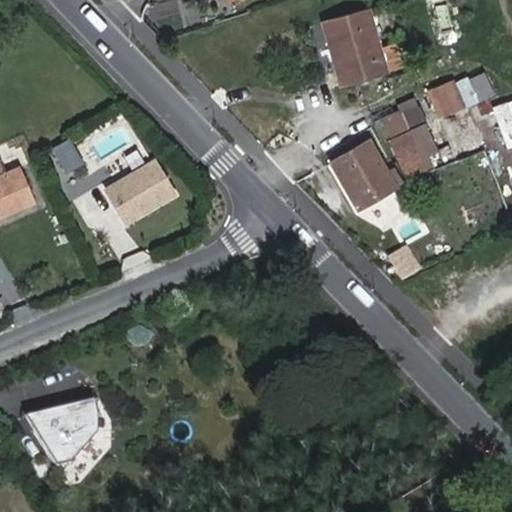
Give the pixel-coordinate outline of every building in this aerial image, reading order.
[(324,37),(367,20),(365,8),(320,19),(324,37)] [(380,74),(367,20),(324,37),(335,84),(380,74)] [(473,100),(490,95),(483,71),(465,76),(473,100)] [(444,86),(416,98),(432,128),(465,110),(455,89),(447,93),(444,86)] [(500,147),(511,143),(511,97),(489,104),(500,147)] [(0,122),(14,148),(38,135),(21,106),(0,118),(0,122)] [(408,111),(392,121),(403,138),(386,148),(402,179),(426,166),(422,158),(430,154),(408,111)] [(403,138),(392,121),(375,130),(386,148),(403,138)] [(68,134),(57,141),(70,161),(81,155),(68,134)] [(327,164),(355,209),(398,182),(388,166),(381,171),(364,142),(327,164)] [(151,159),(104,186),(123,220),(170,194),(151,159)] [(0,213),(36,197),(20,161),(5,168),(1,160),(0,160),(0,213)] [(68,407),(31,415),(34,432),(56,467),(69,465),(97,435),(98,401),(78,405),(79,409),(70,412),(68,407)]
